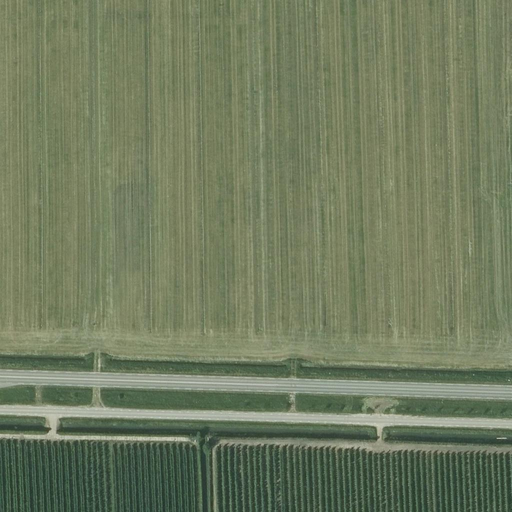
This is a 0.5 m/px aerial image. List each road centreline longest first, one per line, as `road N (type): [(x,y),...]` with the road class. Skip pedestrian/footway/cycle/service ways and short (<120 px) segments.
road 1 (secondary): [(511,392),(0,377)]
road 2 (unclassified): [(0,411),(511,425)]
